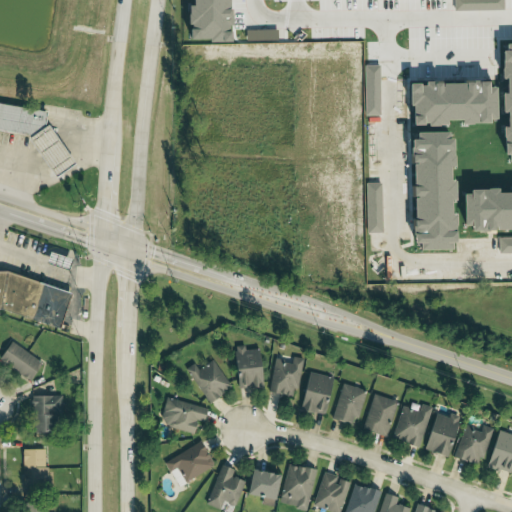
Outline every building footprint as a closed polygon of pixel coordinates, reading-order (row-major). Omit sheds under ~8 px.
[(45,128),(32,136),(0,129),(0,103),(48,113),(45,128)] [(29,138),(32,136),(45,128),(47,126),(73,165),(55,177),(29,138)] [(50,251),(72,259),(68,270),(46,262),(50,251)] [(0,272),(7,272),(71,294),(59,329),(3,310),(0,310),(0,272)] [(0,363),(26,382),(39,364),(9,342),(0,354),(0,363)] [(233,389),(259,388),(257,350),(242,351),(242,346),(230,347),(233,389)] [(295,397),(300,359),(290,358),(290,362),(271,360),(267,393),(295,397)] [(192,364),(183,370),(205,404),(230,388),(212,360),(197,370),(192,364)] [(325,414),(328,376),(303,374),(300,412),(325,414)] [(353,426),(364,391),(340,383),(329,418),(353,426)] [(387,437),(394,400),(370,395),(362,432),(387,437)] [(30,397),(31,434),(53,433),(52,414),(60,414),(59,396),(30,397)] [(192,433),(194,420),(202,422),(205,408),(164,399),(158,425),(192,433)] [(429,407),(419,404),(416,412),(400,407),(391,440),(418,447),(429,407)] [(446,458),(457,416),(448,414),(447,418),(432,414),(422,451),(446,458)] [(481,459),(491,429),(480,425),(478,431),(462,426),(452,458),(474,465),(476,457),(481,459)] [(485,466),(509,473),(511,462),(511,435),(496,430),(485,466)] [(161,463),(175,488),(212,466),(198,442),(161,463)] [(44,450),(20,450),(20,488),(45,488),(44,450)] [(313,471),(285,465),(277,505),(305,511),(313,471)] [(218,510),(221,502),(234,506),(242,482),(229,478),(232,470),(218,466),(205,505),(218,510)] [(243,495),(271,502),(277,476),(248,470),(243,495)] [(338,511),(347,482),(335,479),(336,477),(321,472),(311,507),(328,511),(338,511)] [(372,511),(378,492),(352,484),(343,511),(372,511)] [(376,511),(405,511),(407,508),(394,504),(395,498),(382,494),(376,511)]
